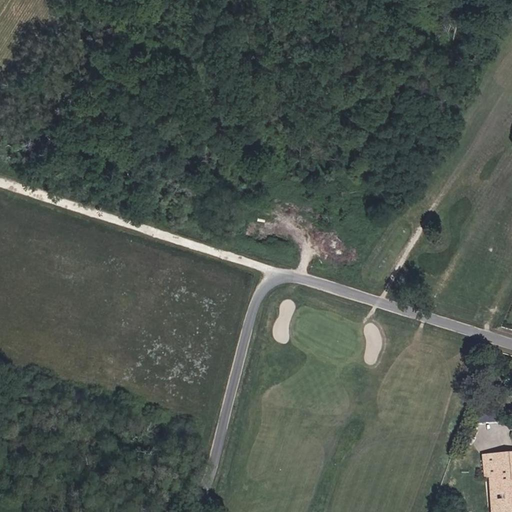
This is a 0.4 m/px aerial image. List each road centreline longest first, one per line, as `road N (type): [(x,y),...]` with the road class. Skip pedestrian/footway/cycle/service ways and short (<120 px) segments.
road 1 (residential): [(156,511),(200,494),(225,436),(260,301),(282,280),(325,282),(511,343)]
road 2 (unknown): [(272,266),(0,177)]
